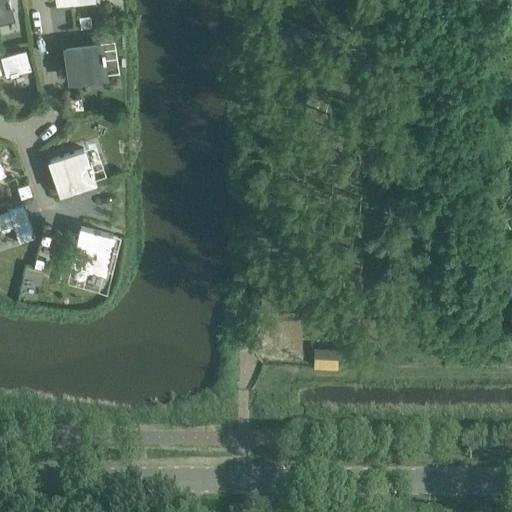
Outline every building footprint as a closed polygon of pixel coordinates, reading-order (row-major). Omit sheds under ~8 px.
[(0,0),(0,21),(14,18),(9,0),(0,0)] [(100,42),(65,46),(69,78),(105,74),(103,58),(105,58),(104,50),(102,50),(100,42)] [(29,66),(24,47),(0,53),(0,72),(6,71),(6,72),(10,71),(11,73),(18,71),(17,69),(29,66)] [(99,175),(110,171),(99,140),(88,143),(99,175)] [(84,148),(50,160),(60,190),(94,179),(91,171),(93,170),(91,163),(89,163),(84,148)] [(35,237),(24,202),(0,209),(0,227),(1,227),(2,229),(9,227),(9,224),(12,223),(18,243),(35,237)] [(104,269),(112,234),(81,226),(72,261),(80,263),(80,265),(88,267),(88,265),(104,269)] [(265,293),(313,291),(313,275),(265,277),(265,293)] [(317,346),(318,364),(341,364),(340,345),(317,346)]
